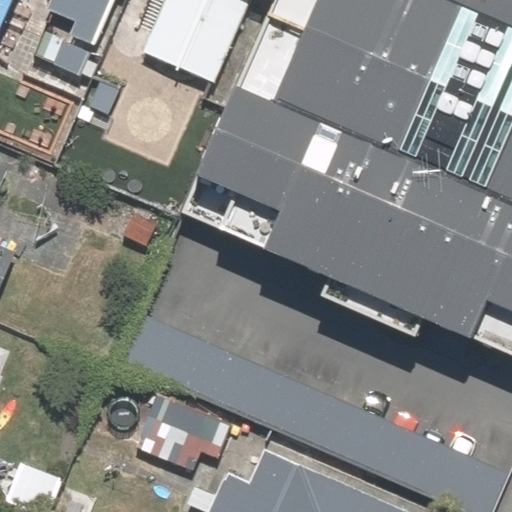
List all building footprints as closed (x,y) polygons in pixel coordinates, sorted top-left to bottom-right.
[(0,0),(0,50),(81,91),(125,0),(0,0)] [(511,0),(263,0),(259,11),(172,208),(511,357),(511,0)] [(233,0),(259,11),(263,0),(233,0)] [(223,425),(152,391),(122,454),(193,488),(223,425)] [(386,511),(259,451),(242,487),(222,477),(205,511),(386,511)] [(50,511),(65,483),(13,458),(0,483),(0,510),(3,511),(50,511)]
